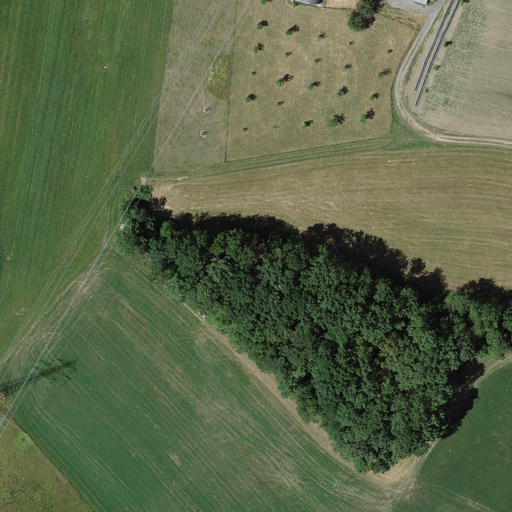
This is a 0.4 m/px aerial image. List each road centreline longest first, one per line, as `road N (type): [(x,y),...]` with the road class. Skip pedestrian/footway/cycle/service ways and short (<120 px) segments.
road 1 (track): [(448,140),(140,181)]
road 2 (track): [(448,140),(414,123),(398,93),(441,0)]
